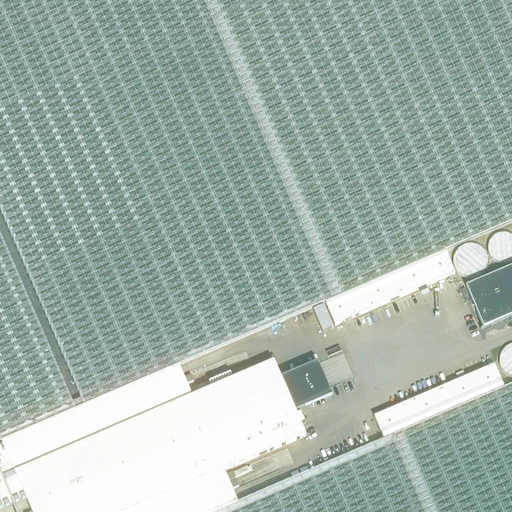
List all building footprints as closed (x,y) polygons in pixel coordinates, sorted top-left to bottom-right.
[(511,2),(511,0),(0,0),(0,209),(85,407),(179,366),(325,303),(335,326),(455,275),(445,252),(511,223),(511,2)] [(511,233),(509,232),(506,232),(503,232),(500,233),(497,235),(495,237),(492,240),(491,242),(490,245),(490,248),(490,251),(491,254),(492,257),(494,259),(496,261),(499,263),(501,264),(504,264),(508,264),(511,263),(511,262),(511,233)] [(0,235),(0,443),(2,443),(75,411),(0,235)] [(490,265),(491,262),(490,259),(490,256),(488,253),(486,251),(484,249),(481,247),(478,245),(474,245),(471,245),(468,246),(465,247),(462,249),(459,252),(457,255),(456,258),(456,262),(456,266),(457,269),(458,271),(460,274),(463,277),(466,278),(469,279),(472,280),(476,280),(480,279),(483,277),(485,275),(488,272),(489,269),(490,265)] [(511,267),(466,288),(478,316),(477,316),(482,329),(480,329),(481,330),(511,316),(511,267)] [(511,344),(508,346),(505,348),(503,351),(501,354),(500,357),(499,361),(500,365),(501,368),(502,371),(504,374),(506,376),(510,378),(511,378),(511,344)] [(3,446),(0,447),(0,511),(2,511),(27,502),(31,511),(217,511),(238,503),(224,472),(306,437),(301,425),(305,423),(301,413),(297,415),(274,362),(210,390),(207,383),(195,388),(198,395),(192,397),(179,366),(85,407),(75,411),(2,443),(3,446)] [(384,440),(238,503),(217,511),(511,511),(511,385),(504,389),(494,366),(374,418),(384,440)]
